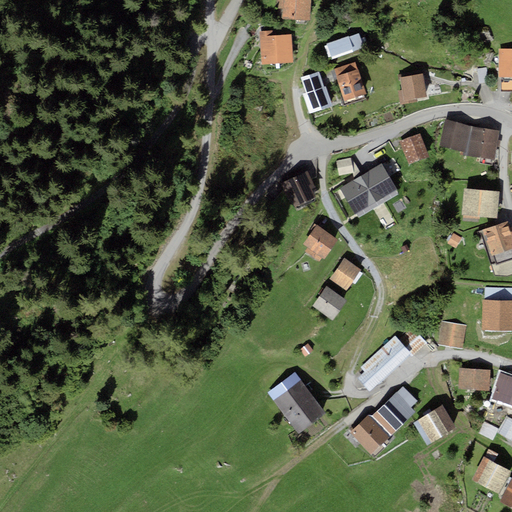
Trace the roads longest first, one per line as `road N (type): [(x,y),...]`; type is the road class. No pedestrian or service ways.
road 1 (residential): [(511,122),(476,110),(429,113),(315,151)]
road 2 (track): [(325,201),(381,290),(350,374)]
road 3 (track): [(255,511),(278,474),(397,384)]
road 4 (track): [(511,456),(459,424),(428,360)]
road 5 (residential): [(511,366),(445,354),(397,384)]
